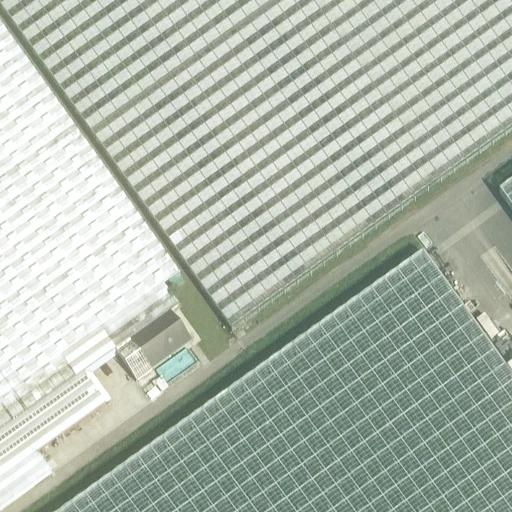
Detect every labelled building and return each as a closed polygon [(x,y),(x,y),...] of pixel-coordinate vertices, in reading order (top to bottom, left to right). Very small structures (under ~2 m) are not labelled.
[(511,131),(511,0),(0,0),(0,9),(231,333),(511,131)] [(116,352),(111,346),(101,331),(178,276),(0,26),(0,511),(53,475),(38,455),(15,424),(84,375),(116,352)] [(423,256),(65,511),(511,511),(511,188),(501,197),(511,212),(511,377),(507,371),(506,371),(423,256)] [(111,346),(116,352),(137,382),(190,344),(170,315),(132,342),(127,335),(111,346)] [(106,406),(84,375),(15,424),(38,455),(106,406)]
